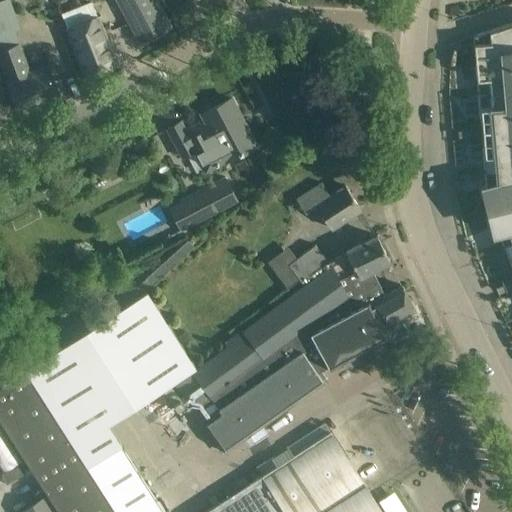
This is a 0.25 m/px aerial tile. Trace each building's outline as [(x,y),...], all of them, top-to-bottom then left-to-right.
[(155,0),(116,0),(131,26),(137,23),(148,17),(153,25),(158,35),(171,28),(155,0)] [(86,76),(116,65),(92,3),(62,14),(81,65),(86,76)] [(480,187),(486,210),(511,203),(511,23),(473,36),(486,186),(480,187)] [(17,43),(0,48),(0,61),(10,89),(16,108),(57,94),(51,75),(48,66),(28,73),(18,45),(17,43)] [(180,121),(166,129),(175,146),(181,157),(197,149),(209,169),(227,159),(255,144),(231,98),(201,114),(204,119),(185,130),(180,121)] [(304,212),(314,206),(315,205),(330,229),(360,209),(344,186),(329,195),(321,182),(295,198),(304,212)] [(214,183),(182,200),(195,224),(227,207),(214,183)] [(497,232),(511,266),(511,203),(486,210),(492,233),(497,232)] [(376,235),(358,244),(346,250),(347,252),(328,262),(326,263),(325,262),(323,264),(325,266),(326,268),(223,342),(226,345),(174,387),(193,411),(210,399),(213,403),(363,292),(361,287),(369,283),(364,273),(389,261),(376,235)] [(323,264),(325,262),(314,246),(288,265),(287,263),(275,272),(287,288),(298,280),(301,283),(325,266),(323,264)] [(175,250),(138,284),(145,292),(182,257),(175,250)] [(343,368),(353,363),(358,360),(355,355),(387,338),(389,341),(393,342),(407,335),(408,330),(401,317),(415,310),(402,285),(369,303),(363,292),(213,403),(218,408),(200,421),(222,454),(324,384),(322,381),(324,379),(320,371),(327,367),(329,372),(341,364),(343,368)] [(0,420),(59,511),(165,511),(107,424),(193,369),(145,292),(25,369),(25,370),(0,386),(0,420)] [(382,511),(330,431),(204,511),(382,511)] [(19,462),(0,432),(0,466),(4,472),(19,462)] [(54,511),(45,496),(19,511),(54,511)]
